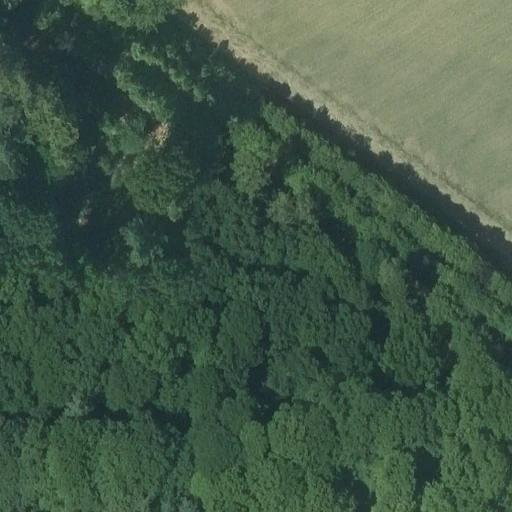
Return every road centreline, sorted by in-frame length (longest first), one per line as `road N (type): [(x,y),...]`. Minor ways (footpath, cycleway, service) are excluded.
road 1 (track): [(71,0),(511,336)]
road 2 (track): [(215,511),(511,489)]
